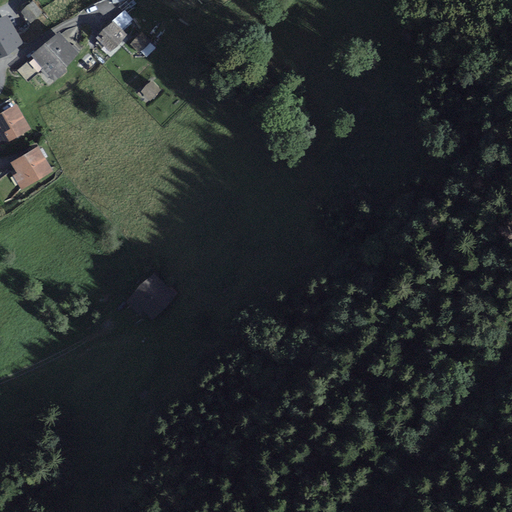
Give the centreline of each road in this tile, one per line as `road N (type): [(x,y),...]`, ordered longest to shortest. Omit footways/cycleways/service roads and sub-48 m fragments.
road 1 (unclassified): [(511,359),(376,511)]
road 2 (track): [(0,381),(123,319)]
